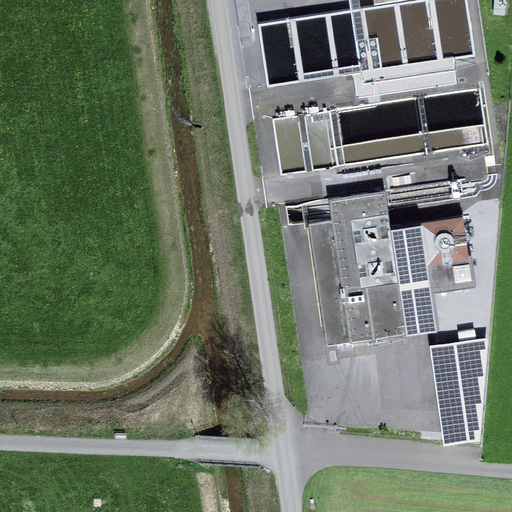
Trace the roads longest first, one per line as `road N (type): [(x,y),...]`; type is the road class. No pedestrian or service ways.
road 1 (unclassified): [(292,511),(217,0)]
road 2 (track): [(0,441),(183,447),(286,465),(511,481)]
